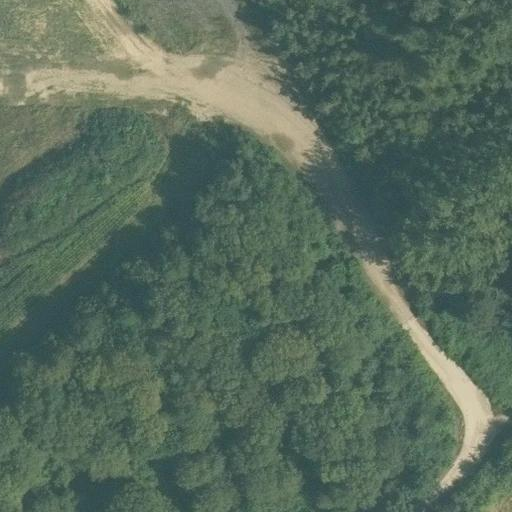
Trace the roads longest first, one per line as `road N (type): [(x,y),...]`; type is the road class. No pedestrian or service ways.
road 1 (track): [(421,511),(484,443),(468,402),(284,130)]
road 2 (track): [(177,0),(284,130)]
